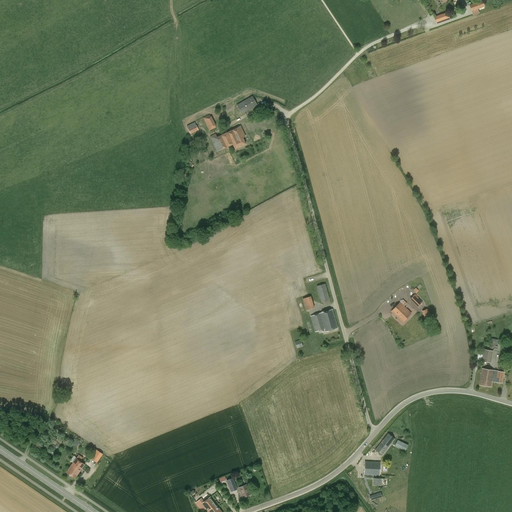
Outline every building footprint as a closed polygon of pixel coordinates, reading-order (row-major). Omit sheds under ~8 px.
[(469,5),(473,16),(479,13),(478,9),(485,7),(482,0),(469,5)] [(437,24),(450,19),(447,12),(434,17),(437,24)] [(252,96),(237,105),(242,114),(257,105),(252,96)] [(216,126),(212,116),(210,116),(210,115),(203,118),(206,123),(205,123),(209,131),(216,128),(215,126),(216,126)] [(188,129),(191,134),(198,130),(195,122),(187,126),(188,129)] [(217,137),(215,134),(210,137),(217,152),(233,145),(235,149),(245,144),(243,138),(245,137),(240,126),(217,137)] [(317,286),(321,302),(329,299),(325,284),(317,286)] [(415,294),(410,299),(418,307),(423,302),(415,294)] [(302,299),(306,311),(314,309),(311,296),(302,299)] [(403,300),(400,303),(391,312),(402,323),(411,314),(404,306),(407,303),(403,300)] [(422,311),(425,319),(431,316),(428,309),(422,311)] [(332,310),(310,317),(315,332),(325,329),(325,332),(338,328),(332,310)] [(300,340),(295,342),(297,348),(303,346),(300,340)] [(492,341),(490,341),(488,348),(492,348),(494,349),(497,350),(497,347),(496,346),(497,342),(492,341)] [(481,362),(491,363),(493,351),(484,349),(481,362)] [(481,372),(480,378),(479,381),(480,381),(479,385),(491,387),(492,381),(493,371),(482,369),(482,372),(481,372)] [(499,372),(493,371),(492,381),(502,383),(504,373),(499,372)] [(375,450),(382,456),(395,439),(388,434),(375,450)] [(97,463),(103,454),(95,449),(92,453),(94,454),(91,459),(97,463)] [(78,455),(76,459),(67,472),(75,478),(84,464),(80,462),(83,458),(78,455)] [(379,478),(379,476),(380,476),(380,463),(365,462),(364,475),(375,475),(375,478),(374,478),(373,485),(381,485),(381,479),(379,478)] [(238,489),(233,478),(226,481),(231,492),(238,489)] [(242,499),(251,495),(247,485),(238,489),(240,493),(241,492),(241,494),(241,495),(242,499)] [(222,511),(210,497),(204,501),(201,498),(195,503),(202,511),(206,509),(208,511),(222,511)]
